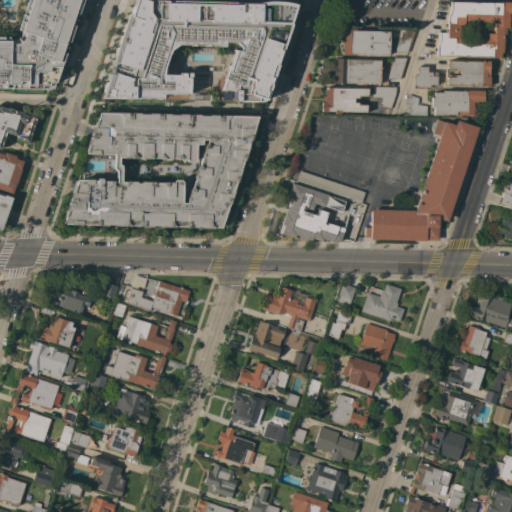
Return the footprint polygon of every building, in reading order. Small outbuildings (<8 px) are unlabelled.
[(0,0),(0,88),(54,90),(78,15),(83,16),(88,0),(0,0)] [(202,0),(133,0),(100,99),(262,101),(293,4),(202,0)] [(492,58),(492,57),(437,56),(436,47),(439,41),(439,32),(445,32),(445,30),(447,30),(448,17),(450,9),(450,1),(501,3),(501,2),(510,2),(510,13),(509,13),(509,28),(506,28),(506,35),(503,35),(503,52),(501,52),(501,58),(492,58)] [(389,55),(356,54),(356,55),(343,55),(343,46),(342,46),(342,38),(343,38),(343,28),(356,29),(356,30),(389,31),(389,55)] [(395,48),(403,29),(415,29),(407,52),(396,52),(395,48)] [(346,59),(380,60),(379,84),(347,83),(347,84),(333,83),(334,58),(346,59)] [(400,79),(387,79),(387,78),(394,58),(406,58),(400,79)] [(447,85),(447,60),(472,61),(472,60),(478,60),(478,61),(481,61),(490,61),(489,76),(490,76),(490,86),(447,85)] [(428,67),(428,72),(432,72),(438,72),(437,85),(430,85),(430,87),(414,87),(414,75),(417,75),(417,66),(428,67)] [(326,87),(368,88),(367,96),(361,96),(360,98),(354,98),(354,102),(360,102),(360,104),(367,105),(366,113),(340,112),(340,114),(335,113),(335,111),(327,111),(327,113),(321,112),(321,101),(322,101),(323,96),(326,96),(326,95),(323,95),(323,89),(326,89),(326,87)] [(396,87),(395,92),(390,108),(381,106),(383,98),(373,97),(374,87),(396,87)] [(434,107),(431,107),(431,97),(434,97),(434,92),(443,92),(443,91),(466,91),(466,90),(484,90),(484,102),(476,101),(476,105),(473,105),(473,108),(475,108),(475,113),(473,112),(473,115),(461,115),(461,117),(456,116),(456,115),(443,114),(442,115),(434,115),(434,107)] [(418,98),(418,99),(417,104),(427,106),(426,116),(405,116),(403,115),(409,95),(418,98)] [(0,107),(7,109),(8,108),(23,113),(24,109),(28,110),(28,112),(38,115),(36,124),(34,123),(29,140),(30,141),(30,143),(29,144),(28,144),(27,143),(27,142),(17,139),(18,136),(7,132),(0,149),(0,107)] [(200,227),(197,226),(197,227),(161,227),(161,225),(152,225),(152,226),(139,226),(129,225),(129,226),(116,226),(116,225),(107,224),(107,226),(63,224),(66,212),(65,212),(73,189),(77,179),(92,179),(92,181),(96,181),(96,179),(97,178),(99,178),(100,178),(101,179),(102,180),(102,181),(112,181),(116,181),(116,170),(115,170),(114,169),(113,167),(114,154),(100,153),(100,154),(91,154),(91,153),(85,153),(86,151),(91,133),(92,133),(95,124),(99,112),(118,113),(118,112),(139,113),(139,114),(148,114),(148,113),(169,113),(169,115),(178,115),(178,114),(199,114),(199,115),(208,115),(208,114),(257,116),(221,228),(200,227)] [(447,222),(439,219),(438,240),(426,240),(370,240),(370,237),(364,237),(364,227),(371,227),(371,210),(415,210),(440,136),(432,133),(432,132),(430,129),(432,122),(436,121),(437,120),(444,122),(455,125),(456,120),(478,127),(447,222)] [(0,152),(4,154),(5,152),(16,156),(15,158),(23,161),(21,168),(22,168),(16,186),(15,185),(13,193),(0,188),(0,152)] [(511,209),(498,205),(502,193),(500,192),(503,184),(504,184),(510,166),(511,161),(511,209)] [(365,192),(361,202),(296,181),(296,179),(289,177),(291,170),(298,172),(299,170),(365,192)] [(296,195),(294,194),(284,191),(288,179),(300,183),(296,195)] [(0,194),(4,196),(4,195),(12,197),(1,232),(0,231),(0,194)] [(316,215),(318,209),(327,212),(323,224),(326,225),(327,223),(332,224),(331,225),(338,228),(338,229),(344,231),(340,242),(334,240),(333,242),(323,239),(322,241),(319,240),(319,242),(312,239),(311,240),(307,239),(307,241),(299,238),(299,236),(296,235),(295,238),(281,233),(284,225),(281,225),(288,206),(290,207),(292,201),(290,201),(292,196),(294,196),(294,194),(296,195),(315,202),(312,210),(303,207),(301,210),(316,215)] [(348,213),(349,210),(362,214),(357,232),(343,228),(345,223),(340,222),(341,221),(332,218),(335,208),(348,213)] [(511,240),(503,237),(504,235),(496,232),(499,223),(500,224),(504,213),(511,216),(511,240)] [(189,290),(185,302),(181,301),(177,315),(150,307),(149,310),(126,302),(131,286),(143,290),(140,297),(152,301),(159,280),(189,290)] [(113,298),(101,294),(105,282),(117,286),(113,298)] [(401,289),(396,302),(397,303),(396,306),(403,308),(399,321),(391,318),(390,321),(361,311),(367,292),(379,296),(382,289),(383,290),(385,283),(401,289)] [(349,305),(337,301),(338,300),(335,299),(337,296),(338,296),(342,284),(355,288),(349,305)] [(88,307),(85,306),(82,314),(58,306),(60,299),(50,296),(53,285),(60,288),(60,286),(65,288),(65,289),(71,291),(71,290),(79,292),(79,294),(91,298),(88,307)] [(315,300),(308,321),(298,317),(297,319),(303,321),(300,332),(287,327),(291,315),(284,313),(283,314),(278,312),(277,315),(262,309),(265,301),(264,300),(266,294),(267,294),(268,290),(278,294),(280,286),(291,290),(289,298),(297,300),(296,304),(303,306),(306,297),(315,300)] [(496,299),(497,297),(502,298),(501,300),(511,304),(510,304),(511,304),(511,307),(510,312),(509,312),(507,319),(511,321),(510,327),(505,326),(504,327),(476,318),(476,320),(467,317),(471,305),(474,306),(475,306),(478,307),(480,301),(480,300),(482,294),(496,299)] [(122,317),(112,314),(116,302),(125,305),(122,317)] [(352,314),(349,324),(348,323),(348,324),(347,324),(345,330),(342,330),(339,339),(328,336),(332,322),(335,323),(336,320),(339,310),(352,314)] [(33,336),(36,324),(48,327),(49,323),(50,324),(52,318),(53,316),(73,322),(71,327),(74,328),(70,340),(73,341),(71,346),(69,345),(68,348),(33,336)] [(129,316),(158,326),(155,333),(156,334),(157,335),(156,336),(163,338),(167,327),(168,327),(170,320),(176,322),(173,329),(174,329),(170,342),(169,342),(170,343),(171,346),(171,349),(170,350),(168,352),(167,352),(166,352),(165,354),(135,344),(136,343),(122,339),(121,340),(116,338),(120,325),(125,327),(129,316)] [(285,329),(279,348),(276,358),(256,352),(255,353),(247,350),(252,334),(255,335),(260,321),(285,329)] [(388,330),(387,332),(395,334),(393,338),(394,338),(393,342),(392,341),(386,360),(367,354),(369,347),(360,344),(366,323),(388,330)] [(489,338),(485,350),(488,351),(485,359),(456,349),(460,339),(459,339),(462,329),(467,331),(469,325),(479,329),(479,330),(486,332),(485,336),(489,338)] [(511,344),(502,341),(506,331),(511,332),(511,344)] [(32,348),(29,347),(31,340),(47,345),(46,346),(48,347),(49,346),(57,348),(56,351),(61,352),(62,351),(66,352),(67,354),(68,355),(67,357),(75,359),(70,374),(63,371),(60,377),(49,374),(50,373),(38,370),(36,375),(25,372),(32,348)] [(296,352),(304,354),(309,340),(317,343),(313,354),(309,353),(308,356),(307,355),(302,371),(291,368),(296,352)] [(134,356),(135,354),(147,358),(143,370),(152,373),(158,355),(165,358),(162,369),(160,368),(159,372),(161,373),(159,377),(158,377),(154,389),(129,381),(127,382),(125,381),(124,378),(119,377),(119,378),(103,373),(106,365),(112,367),(117,351),(134,356)] [(310,372),(316,355),(326,358),(320,375),(310,372)] [(379,380),(378,379),(377,384),(375,383),(373,391),(347,382),(349,377),(342,374),(347,357),(353,359),(353,357),(383,367),(379,380)] [(484,369),(476,391),(446,381),(449,371),(454,372),(455,369),(459,370),(460,367),(452,365),(454,358),(484,369)] [(274,379),(276,380),(274,388),(268,386),(266,390),(265,391),(264,391),(263,391),(262,390),(261,388),(237,381),(241,368),(246,369),(245,370),(253,373),(256,362),(266,365),(266,367),(277,370),(274,379)] [(495,404),(483,401),(486,390),(491,391),(498,369),(505,371),(495,404)] [(511,407),(503,405),(504,404),(497,402),(501,389),(508,391),(510,385),(503,383),(507,370),(511,371),(511,407)] [(106,377),(103,389),(87,384),(90,372),(106,377)] [(10,403),(21,373),(58,385),(56,392),(62,394),(58,406),(52,404),(50,409),(49,410),(47,410),(47,408),(45,407),(45,409),(42,408),(43,407),(34,403),(33,405),(31,404),(31,403),(27,401),(27,403),(24,402),(25,401),(23,400),(23,402),(20,401),(21,400),(20,399),(22,393),(27,394),(29,387),(21,385),(17,397),(18,398),(16,404),(10,403)] [(74,375),(87,379),(83,390),(71,387),(74,375)] [(315,404),(302,400),(310,378),(322,382),(315,404)] [(145,397),(145,398),(144,401),(143,400),(142,403),(140,402),(139,404),(144,406),(142,410),(149,412),(145,423),(113,413),(121,388),(126,389),(126,391),(145,397)] [(251,424),(249,428),(242,425),(242,424),(229,420),(234,405),(232,405),(233,399),(232,399),(236,389),(237,389),(237,391),(243,393),(244,392),(251,395),(251,396),(265,400),(262,410),(257,408),(251,424)] [(448,391),(475,400),(467,425),(434,414),(437,404),(444,406),(446,399),(445,399),(448,391)] [(299,396),(295,408),(284,404),(288,393),(299,396)] [(327,419),(329,411),(332,412),(338,394),(353,398),(353,399),(359,401),(357,408),(353,407),(351,412),(362,415),(365,405),(364,404),(366,397),(373,399),(363,428),(347,423),(347,425),(327,419)] [(19,427),(21,421),(14,418),(7,437),(3,435),(8,420),(7,420),(8,415),(9,416),(10,415),(8,414),(7,412),(8,409),(10,407),(12,407),(13,406),(15,406),(15,405),(17,406),(17,407),(19,408),(19,407),(23,408),(22,409),(24,410),(25,408),(27,409),(27,411),(28,411),(29,410),(38,413),(37,414),(50,418),(50,419),(51,420),(51,422),(49,422),(48,425),(49,426),(49,428),(47,428),(47,429),(48,429),(47,431),(46,431),(46,432),(47,432),(46,434),(48,435),(46,439),(44,438),(44,439),(45,439),(44,442),(43,441),(42,442),(41,443),(39,442),(39,441),(38,440),(37,442),(35,441),(35,440),(30,438),(29,440),(26,439),(27,437),(26,437),(26,438),(24,437),(24,436),(12,432),(15,426),(18,427),(19,427)] [(506,425),(491,420),(495,405),(511,410),(506,425)] [(73,423),(61,419),(65,408),(76,412),(73,423)] [(64,425),(73,428),(67,445),(63,455),(51,451),(55,440),(58,442),(64,425)] [(292,431),(287,444),(262,436),(266,425),(277,428),(277,426),(292,431)] [(486,428),(482,439),(470,435),(474,425),(486,428)] [(108,444),(106,444),(107,440),(109,440),(114,426),(124,430),(126,426),(140,430),(138,434),(142,435),(135,456),(107,448),(108,444)] [(251,451),(254,452),(250,464),(243,462),(243,464),(223,458),(223,459),(215,456),(217,450),(220,451),(223,443),(217,441),(220,431),(224,433),(226,427),(234,429),(232,435),(235,436),(234,436),(254,443),(251,451)] [(302,442),(291,439),(295,427),(306,431),(302,442)] [(338,432),(337,436),(358,443),(352,460),(341,457),(340,462),(329,459),(331,453),(313,447),(320,427),(338,432)] [(457,460),(423,449),(426,439),(430,440),(432,439),(433,439),(435,439),(436,435),(433,434),(435,427),(464,436),(457,460)] [(70,443),(74,431),(90,436),(86,448),(81,447),(70,443)] [(13,442),(18,443),(18,444),(25,447),(22,458),(17,457),(16,460),(17,462),(16,467),(14,467),(13,469),(0,464),(0,449),(3,439),(13,442)] [(81,447),(79,454),(88,457),(86,465),(75,462),(77,458),(66,455),(69,443),(70,443),(81,447)] [(299,453),(296,465),(285,461),(285,462),(282,461),(286,449),(299,453)] [(505,455),(511,457),(511,481),(511,482),(509,481),(509,479),(506,478),(506,480),(501,479),(502,477),(499,476),(499,474),(493,472),(496,461),(503,463),(505,455)] [(114,463),(113,466),(121,468),(119,477),(122,478),(122,479),(125,480),(122,488),(123,488),(122,490),(123,492),(123,494),(121,495),(120,496),(92,488),(93,485),(92,485),(91,483),(92,479),(95,478),(95,479),(96,475),(94,474),(95,473),(92,472),(94,468),(95,468),(96,466),(90,464),(93,456),(114,463)] [(464,459),(476,463),(472,475),(460,471),(464,459)] [(438,494),(426,490),(425,492),(422,491),(411,487),(413,480),(412,479),(412,477),(413,476),(414,475),(415,475),(419,462),(432,466),(432,467),(450,473),(444,495),(438,494)] [(486,479),(473,475),(477,462),(490,466),(486,479)] [(215,495),(211,494),(211,493),(207,492),(206,489),(207,486),(203,484),(208,469),(211,470),(214,463),(222,466),(222,467),(233,471),(232,475),(233,475),(232,479),(236,480),(230,497),(216,493),(215,495)] [(344,473),(342,478),(346,480),(343,488),(342,488),(341,491),(338,490),(335,501),(324,498),(325,495),(313,491),(312,493),(307,492),(308,489),(306,489),(315,463),(344,473)] [(276,469),(272,479),(260,474),(263,464),(276,469)] [(57,471),(52,488),(33,481),(38,465),(57,471)] [(1,501),(0,502),(0,473),(8,476),(7,477),(25,483),(18,505),(3,500),(3,501),(1,501)] [(65,493),(64,495),(59,493),(60,491),(55,490),(59,479),(83,487),(80,498),(77,497),(65,493)] [(452,490),(454,484),(466,488),(465,494),(452,490)] [(255,511),(248,510),(252,495),(257,496),(257,494),(258,494),(260,487),(268,490),(264,502),(267,502),(267,504),(263,511),(255,511)] [(494,505),(496,498),(490,496),(493,487),(511,493),(511,511),(489,511),(485,510),(487,503),(494,505)] [(452,490),(465,494),(463,499),(463,500),(460,510),(447,506),(447,505),(452,490)] [(328,502),(325,510),(331,511),(290,511),(293,505),(290,504),(294,491),(328,502)] [(412,497),(412,498),(429,503),(429,502),(445,507),(443,511),(408,511),(404,511),(406,507),(405,507),(408,495),(412,497)] [(107,501),(107,502),(115,505),(112,511),(91,511),(93,508),(90,507),(93,496),(107,501)] [(194,511),(198,499),(233,511),(232,511),(194,511)] [(484,506),(482,511),(466,511),(463,511),(466,500),(484,506)] [(41,504),(40,508),(46,510),(45,511),(31,511),(35,502),(41,504)]
